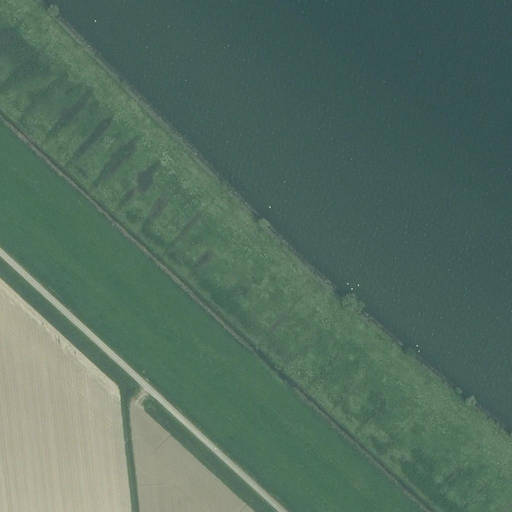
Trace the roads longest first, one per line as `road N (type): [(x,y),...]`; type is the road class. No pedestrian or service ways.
road 1 (track): [(0,206),(331,511)]
road 2 (unclassified): [(284,511),(0,257)]
